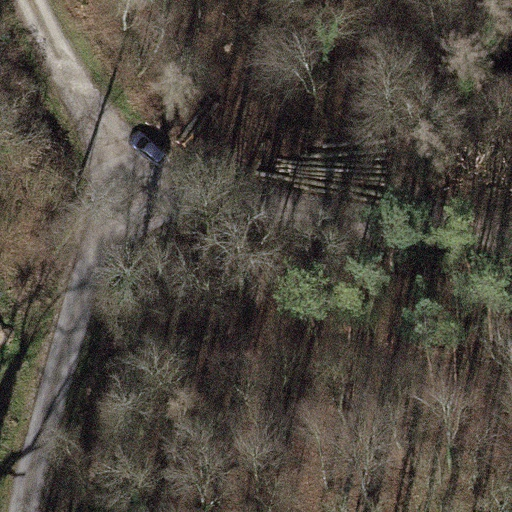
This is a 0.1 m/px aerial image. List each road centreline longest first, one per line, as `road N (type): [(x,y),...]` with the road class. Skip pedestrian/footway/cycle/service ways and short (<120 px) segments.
road 1 (track): [(511,250),(280,203),(124,199),(27,0)]
road 2 (track): [(124,199),(20,511)]
